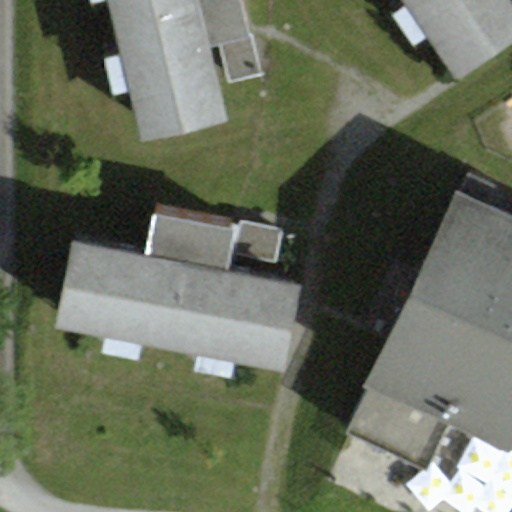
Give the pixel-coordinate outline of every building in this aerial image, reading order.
[(115,0),(145,121),(219,103),(202,33),(246,22),(240,0),(115,0)] [(417,0),(457,58),(511,21),(511,2),(510,0),(417,0)] [(257,68),(249,33),(222,39),(230,74),(257,68)] [(495,181),(469,168),(345,425),(426,464),(457,400),(501,421),(511,398),(511,215),(485,203),(495,181)] [(75,234),(60,308),(279,351),(294,276),(222,262),(231,218),(155,203),(146,248),(75,234)] [(278,226),(242,220),(237,247),(272,254),(278,226)]
